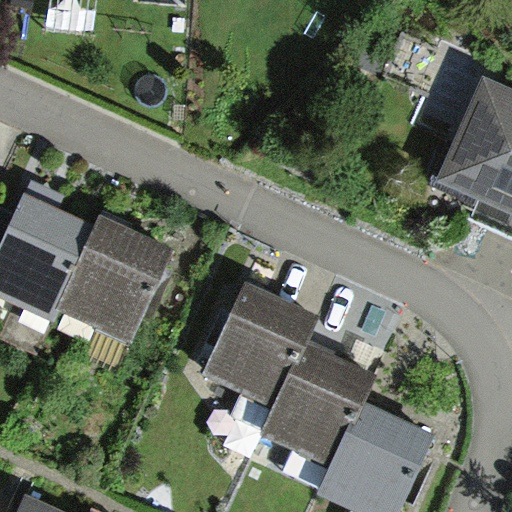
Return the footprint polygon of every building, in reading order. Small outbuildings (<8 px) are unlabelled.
[(511,91),(483,78),(438,179),(511,212),(511,91)] [(0,296),(51,316),(83,232),(5,202),(0,214),(0,296)] [(55,310),(124,337),(159,247),(90,220),(55,310)] [(196,378),(269,405),(305,312),(232,284),(196,378)] [(258,435),(326,460),(361,367),(294,342),(258,435)] [(346,410),(316,489),(376,511),(397,511),(425,440),(346,410)] [(49,511),(11,497),(5,511),(49,511)]
